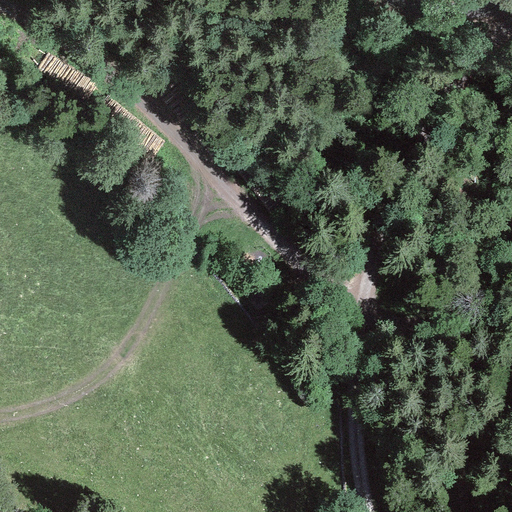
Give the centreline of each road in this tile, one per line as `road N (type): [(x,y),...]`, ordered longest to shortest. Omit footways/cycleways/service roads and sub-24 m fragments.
road 1 (track): [(0,9),(105,68),(283,256),(363,312)]
road 2 (track): [(0,419),(86,388),(125,345),(157,299),(214,176)]
road 3 (track): [(491,14),(397,193),(363,312)]
road 4 (track): [(363,312),(357,450),(368,511)]
road 5 (track): [(363,312),(511,349)]
road 6 (track): [(392,0),(425,16),(511,12)]
